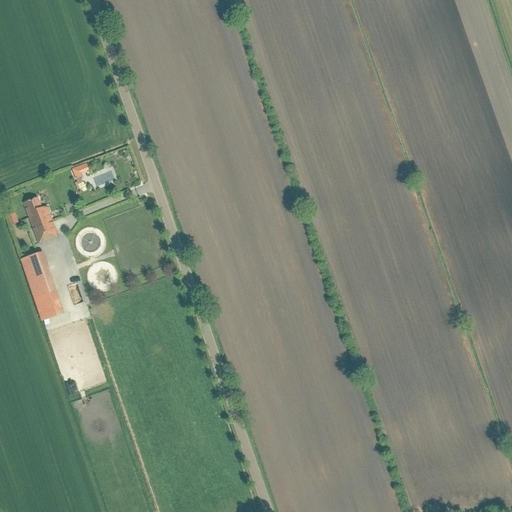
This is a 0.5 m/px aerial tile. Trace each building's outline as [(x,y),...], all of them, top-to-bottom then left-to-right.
[(72,169),(76,180),(82,177),(81,173),(88,170),(85,164),(72,169)] [(119,166),(101,174),(106,184),(124,175),(119,166)] [(39,244),(58,236),(47,207),(42,209),(38,198),(24,203),(39,244)] [(25,208),(18,209),(20,221),(27,220),(25,208)] [(6,216),(10,226),(18,223),(14,213),(6,216)] [(105,237),(96,238),(96,246),(105,246),(105,237)] [(41,254),(22,260),(43,321),(62,314),(41,254)]
